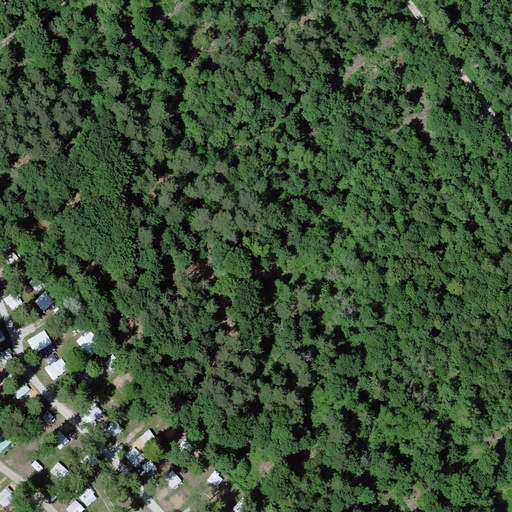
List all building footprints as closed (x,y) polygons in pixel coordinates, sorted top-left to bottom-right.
[(47,289),(36,299),(45,309),(57,299),(47,289)] [(16,315),(32,305),(22,290),(7,300),(16,315)] [(91,329),(78,340),(87,350),(100,339),(91,329)] [(47,366),(54,378),(71,367),(63,356),(47,366)] [(25,381),(15,391),(27,403),(37,393),(25,381)] [(90,407),(83,414),(91,422),(98,415),(90,407)] [(70,436),(75,431),(66,423),(61,428),(70,436)] [(150,427),(137,441),(144,448),(158,434),(150,427)] [(147,446),(155,454),(165,443),(157,436),(147,446)] [(131,455),(139,464),(146,457),(138,448),(131,455)] [(33,460),(26,467),(33,474),(40,466),(33,460)] [(71,481),(76,469),(59,462),(54,474),(71,481)] [(210,477),(220,486),(228,476),(218,467),(210,477)] [(0,500),(10,511),(11,511),(22,503),(7,487),(0,493),(0,500)] [(42,493),(38,498),(47,507),(52,502),(42,493)] [(80,498),(69,506),(72,511),(79,511),(86,507),(80,498)]
